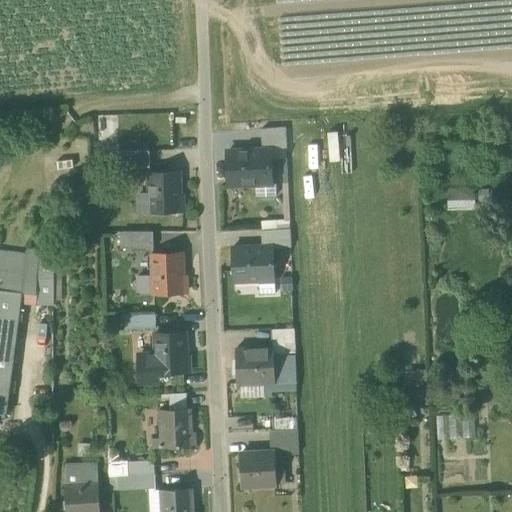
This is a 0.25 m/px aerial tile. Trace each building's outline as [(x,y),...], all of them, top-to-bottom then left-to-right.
[(261,129),(262,143),(286,142),(285,127),(261,129)] [(286,159),(286,142),(262,143),(262,149),(270,149),(270,159),(286,159)] [(118,151),(119,168),(149,166),(148,149),(118,151)] [(270,159),(270,149),(262,149),(227,151),(228,185),(256,184),(271,183),(270,159)] [(148,174),(149,194),(149,213),(184,212),(183,195),(181,195),(181,187),(178,187),(178,173),(148,174)] [(271,183),(256,184),(257,196),(275,195),(275,183),(271,183)] [(475,188),(446,189),(446,208),(476,208),(475,188)] [(138,213),(149,213),(149,194),(138,195),(138,213)] [(272,246),(272,248),(290,247),(290,228),(261,230),(262,246),(272,246)] [(121,248),(153,248),(153,231),(121,231),(121,248)] [(30,241),(29,251),(40,251),(53,252),(53,244),(30,241)] [(233,281),(259,280),(274,280),(272,248),(272,246),(262,246),(232,247),(233,281)] [(37,293),(39,271),(28,271),(29,251),(4,247),(3,254),(0,253),(0,287),(20,291),(37,293)] [(40,251),(29,251),(28,271),(39,271),(40,251)] [(53,252),(40,251),(39,271),(37,293),(36,301),(52,303),(53,252)] [(153,292),(153,293),(186,292),(185,275),(183,275),(183,267),(181,267),(180,252),(151,254),(152,275),(153,292)] [(153,292),(152,275),(138,275),(139,292),(153,292)] [(274,280),(259,280),(259,294),(275,293),(274,280)] [(0,412),(4,414),(20,291),(0,287),(0,412)] [(125,315),(125,329),(155,328),(155,313),(125,315)] [(269,329),(270,344),(273,343),(294,342),(294,328),(269,329)] [(154,333),(155,354),(156,372),(157,372),(189,371),(188,355),(186,355),(186,346),(184,346),(183,332),(154,333)] [(273,349),(274,381),(296,380),(294,342),(273,343),(273,349)] [(236,350),(237,383),(239,383),(263,382),(274,381),(273,349),(270,349),(270,351),(257,352),(257,349),(236,350)] [(158,381),(157,372),(156,372),(155,354),(138,354),(139,382),(158,381)] [(406,384),(427,383),(427,370),(406,370),(406,384)] [(263,382),(239,383),(240,397),(264,396),(263,382)] [(169,393),(170,409),(187,408),(186,392),(169,393)] [(161,438),(162,448),(192,446),(196,446),(195,432),(191,432),(190,408),(187,408),(170,409),(160,409),(161,438)] [(475,413),(436,414),(437,438),(476,437),(475,413)] [(275,429),(298,428),(297,416),(275,417),(275,429)] [(271,429),(272,442),(298,441),(298,428),(275,429),(271,429)] [(162,448),(161,438),(152,438),(153,448),(162,448)] [(243,451),(244,485),(276,484),(276,463),(275,450),(243,451)] [(129,461),(129,475),(131,475),(155,474),(155,459),(129,461)] [(129,475),(129,461),(108,462),(109,476),(117,476),(129,475)] [(276,463),(276,484),(290,484),(290,462),(276,463)] [(65,488),(98,486),(96,468),(91,468),(91,467),(81,467),(67,465),(66,465),(65,488)] [(155,474),(131,475),(131,489),(155,488),(155,474)] [(117,490),(131,489),(131,475),(129,475),(117,476),(117,490)] [(65,488),(66,511),(99,511),(98,486),(65,488)] [(195,511),(196,511),(192,511),(191,488),(161,489),(162,511),(195,511)] [(148,490),(149,511),(162,511),(161,489),(148,490)]
